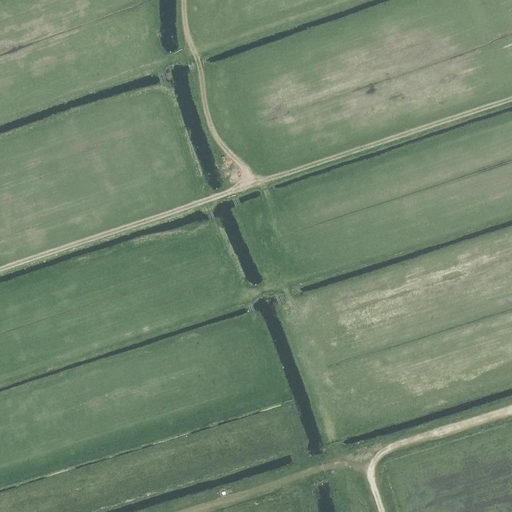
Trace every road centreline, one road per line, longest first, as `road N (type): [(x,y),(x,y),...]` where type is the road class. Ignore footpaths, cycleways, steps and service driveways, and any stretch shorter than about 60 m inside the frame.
road 1 (track): [(511,98),(0,268)]
road 2 (track): [(252,185),(211,126),(183,0)]
road 3 (track): [(381,511),(371,474),(385,449),(511,408)]
road 4 (track): [(372,471),(329,466),(182,511)]
